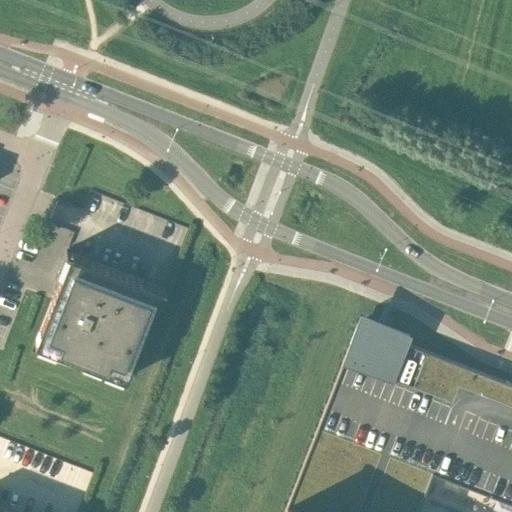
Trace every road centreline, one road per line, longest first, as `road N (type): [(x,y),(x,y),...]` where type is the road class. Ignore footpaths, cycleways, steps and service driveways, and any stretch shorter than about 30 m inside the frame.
road 1 (tertiary): [(63,95),(141,128),(216,196),(261,223),(511,323)]
road 2 (tertiary): [(511,300),(438,271),(327,180),(70,80)]
